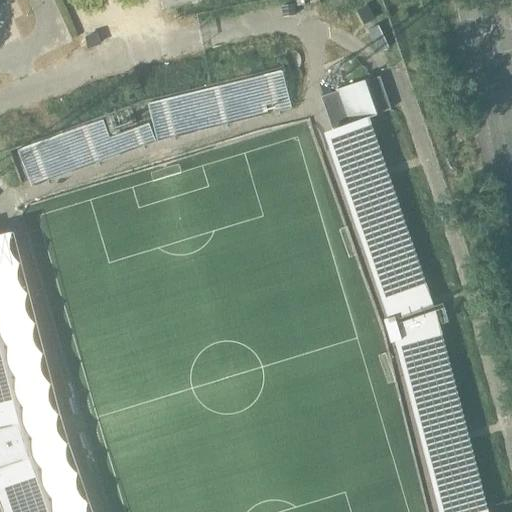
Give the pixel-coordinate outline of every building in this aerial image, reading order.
[(359,9),(365,21),(373,17),(367,4),(359,9)] [(293,5),(281,7),(283,16),(295,15),(293,5)] [(388,47),(378,25),(367,30),(378,52),(388,47)] [(85,37),(88,46),(99,43),(97,34),(85,37)] [(391,67),(402,64),(397,49),(387,52),(391,67)] [(299,107),(285,59),(8,134),(20,189),(299,107)] [(336,91),(320,96),(332,130),(333,130),(335,129),(403,326),(450,511),(487,511),(469,440),(467,432),(437,316),(433,306),(431,298),(388,176),(386,168),(368,118),(382,113),(381,112),(390,109),(379,76),(374,78),(373,76),(369,78),(336,89),(336,91)] [(0,500),(4,511),(50,511),(29,450),(11,456),(5,436),(23,432),(0,339),(0,500)]
